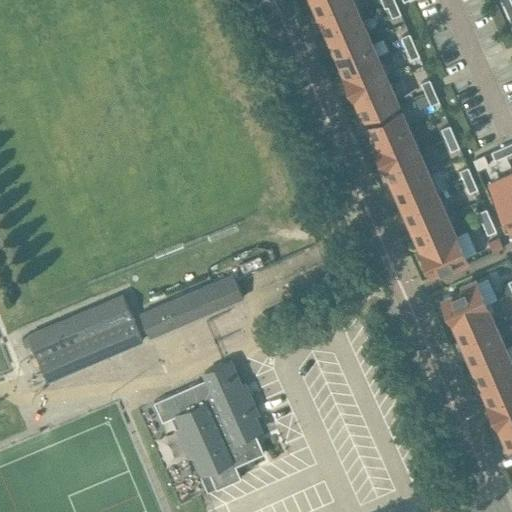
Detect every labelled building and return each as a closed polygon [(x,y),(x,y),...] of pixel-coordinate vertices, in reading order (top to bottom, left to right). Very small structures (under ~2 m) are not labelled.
[(314,0),(320,13),(347,0),(314,0)] [(362,18),(354,0),(347,0),(320,13),(329,33),(362,18)] [(511,0),(502,0),(506,9),(511,6),(511,0)] [(393,17),(402,13),(397,2),(388,6),(393,17)] [(362,18),(329,33),(338,54),(371,39),(362,18)] [(407,47),(415,44),(410,33),(402,36),(407,47)] [(380,60),(371,39),(338,54),(347,75),(380,60)] [(411,58),(420,55),(415,44),(407,47),(411,58)] [(347,75),(356,96),(390,81),(380,60),(347,75)] [(427,93),(435,89),(430,78),(422,82),(427,93)] [(390,81),(356,96),(365,116),(399,102),(390,81)] [(435,89),(427,93),(432,104),(440,100),(435,89)] [(378,146),(411,131),(401,108),(368,123),(378,146)] [(447,139),(455,135),(450,124),(442,128),(447,139)] [(387,167),(421,152),(411,131),(378,146),(387,167)] [(455,135),(447,139),(452,150),(460,146),(455,135)] [(511,142),(503,146),(507,154),(511,152),(511,142)] [(496,159),(507,154),(503,146),(492,151),(496,159)] [(396,187),(430,173),(421,152),(387,167),(396,187)] [(478,169),(489,164),(484,154),(474,159),(478,169)] [(460,170),(465,181),(474,177),(469,166),(460,170)] [(405,208),(439,193),(430,173),(396,187),(405,208)] [(490,184),(508,226),(511,224),(511,177),(511,175),(490,184)] [(474,177),(465,181),(470,192),(478,188),(474,177)] [(415,229),(448,214),(439,193),(405,208),(415,229)] [(484,223),(492,219),(488,208),(479,212),(484,223)] [(424,250),(457,235),(448,214),(415,229),(424,250)] [(484,223),(489,234),(497,230),(492,219),(484,223)] [(424,250),(433,271),(442,267),(453,262),(454,266),(468,260),(466,257),(466,256),(457,235),(424,250)] [(489,241),(493,252),(503,247),(499,237),(489,241)] [(234,273),(141,312),(151,338),(245,298),(234,273)] [(347,280),(351,288),(359,285),(356,277),(347,280)] [(453,292),(444,296),(454,320),(488,305),(477,281),(477,282),(475,278),(462,284),(464,287),(453,292)] [(29,331),(39,356),(49,381),(142,341),(132,317),(122,292),(29,331)] [(488,305),(454,320),(464,341),(497,326),(488,305)] [(497,326),(464,341),(473,362),(506,347),(497,326)] [(29,335),(23,337),(26,346),(33,343),(29,335)] [(185,341),(119,370),(136,408),(201,379),(185,341)] [(511,360),(506,347),(473,362),(482,382),(511,369),(511,360)] [(237,465),(266,452),(257,432),(264,429),(257,414),(259,413),(246,384),(242,386),(231,360),(206,372),(209,378),(175,393),(158,400),(166,419),(178,414),(183,425),(178,427),(191,456),(196,454),(204,473),(210,470),(211,471),(218,487),(219,488),(242,477),(237,465)] [(511,369),(482,382),(491,403),(511,394),(511,369)] [(511,394),(491,403),(500,424),(511,419),(511,394)] [(511,419),(500,424),(509,444),(511,443),(511,419)] [(176,434),(157,441),(166,466),(170,465),(183,500),(201,494),(190,464),(188,465),(176,434)] [(210,470),(204,473),(200,474),(208,491),(218,487),(211,471),(210,470)]
